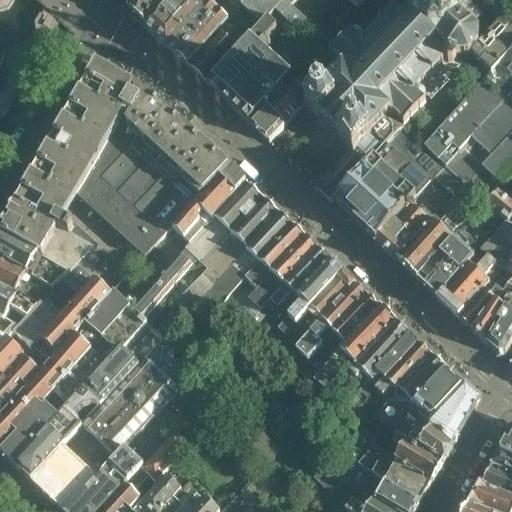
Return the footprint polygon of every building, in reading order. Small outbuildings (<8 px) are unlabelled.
[(167,50),(206,7),(187,0),(135,0),(128,14),(145,29),(167,50)] [(188,69),(240,12),(226,0),(212,0),(206,7),(167,50),(177,60),(188,69)] [(226,0),(240,12),(242,10),(250,0),(226,0)] [(277,15),(285,23),(306,41),(318,28),(295,6),(300,0),(250,0),(242,10),(264,30),(277,15)] [(461,68),(471,58),(495,32),(483,21),(485,15),(486,14),(485,14),(484,9),(484,8),(484,7),(483,7),(479,4),(480,3),(478,2),(478,3),(471,2),(472,0),(473,0),(389,0),(392,2),(388,5),(389,11),(391,13),(362,46),(362,38),(359,36),(353,38),(352,36),(331,58),(338,64),(336,67),(340,70),(305,107),(306,109),(320,122),(317,125),(338,145),(341,142),(356,156),(392,119),(395,117),(405,127),(415,116),(422,109),(426,105),(424,103),(425,102),(425,101),(425,100),(425,99),(426,99),(426,98),(427,97),(431,101),(462,68),(461,68)] [(364,0),(346,0),(356,9),(364,0)] [(208,88),(251,41),(253,42),(264,30),(242,10),(240,12),(188,69),(208,88)] [(292,79),(263,51),(280,33),(278,31),(285,23),(277,15),(264,30),(253,42),(251,41),(208,88),(249,125),(288,83),(292,79)] [(492,79),(511,57),(511,25),(506,20),(495,32),(471,58),(492,79)] [(270,145),(305,107),(340,70),(336,67),(318,51),(305,65),(316,76),(300,94),(288,83),(249,125),(270,145)] [(483,170),(511,138),(511,57),(492,79),(444,129),(437,137),(425,149),(427,151),(446,169),(467,188),(488,207),(498,197),(504,190),(483,170)] [(173,230),(228,170),(227,169),(226,170),(225,168),(225,169),(217,162),(218,161),(148,96),(141,103),(130,97),(134,90),(133,89),(132,89),(122,83),(122,82),(96,67),(48,152),(45,152),(39,163),(40,165),(32,180),(29,180),(23,190),(25,193),(0,235),(0,236),(70,277),(84,263),(91,270),(99,262),(92,255),(98,249),(63,215),(74,195),(144,259),(172,230),(173,230)] [(444,129),(422,109),(415,116),(437,137),(444,129)] [(375,163),(394,142),(395,139),(404,130),(392,119),(356,156),(357,157),(354,160),(351,157),(318,191),(333,205),(373,161),(375,163)] [(511,138),(483,170),(504,190),(511,181),(511,138)] [(411,206),(441,175),(446,169),(427,151),(416,163),(394,142),(375,163),(373,161),(333,205),(375,244),(411,206)] [(467,188),(446,169),(441,175),(462,194),(467,188)] [(190,246),(246,186),(229,170),(229,171),(228,170),(173,230),(190,246)] [(246,280),(293,229),(246,186),(190,246),(185,252),(206,272),(176,305),(186,315),(201,298),(216,312),(246,280)] [(418,283),(472,224),(480,215),(460,195),(438,219),(397,263),(418,283)] [(511,209),(498,197),(488,207),(508,226),(509,227),(511,223),(511,209)] [(397,263),(438,219),(426,208),(420,214),(411,206),(375,244),(397,263)] [(437,302),(438,301),(476,261),(470,255),(486,237),(472,224),(418,283),(417,283),(437,302)] [(511,228),(509,227),(508,226),(497,238),(509,249),(511,244),(511,228)] [(258,291),(305,241),(293,229),(246,280),(258,291)] [(70,277),(0,236),(0,261),(55,293),(62,285),(70,277)] [(503,275),(511,266),(511,264),(511,251),(509,249),(497,238),(476,261),(438,301),(459,321),(492,286),(503,275)] [(284,288),(317,252),(305,241),(258,291),(248,302),(260,313),(269,304),(274,298),(269,293),(278,283),(284,288)] [(298,298),(330,264),(317,252),(284,288),(274,298),(269,304),(276,310),(291,294),(297,300),(298,298)] [(0,456),(15,471),(147,326),(143,322),(191,269),(179,258),(130,311),(113,296),(109,300),(52,364),(40,377),(0,420),(0,456)] [(55,293),(0,261),(0,287),(39,310),(46,303),(55,293)] [(284,338),(285,337),(342,276),(330,264),(298,298),(303,302),(276,331),(284,338)] [(511,279),(503,275),(492,286),(503,296),(509,300),(511,301),(511,279)] [(296,351),(355,287),(342,276),(285,337),(291,343),(286,348),(280,343),(264,359),(277,371),(296,351)] [(52,364),(109,300),(93,285),(63,318),(35,348),(52,364)] [(473,335),(503,296),(492,286),(459,321),(473,335)] [(39,310),(0,287),(0,320),(2,321),(20,332),(39,310)] [(347,346),(380,311),(367,299),(355,287),(296,351),(308,362),(323,346),(316,340),(327,328),(347,346)] [(487,348),(508,315),(502,310),(509,300),(503,296),(473,335),(487,348)] [(511,318),(511,301),(509,300),(502,310),(508,315),(511,318)] [(20,332),(2,321),(0,325),(0,348),(3,350),(14,337),(31,353),(35,348),(63,318),(46,303),(39,310),(20,332)] [(350,376),(396,326),(380,311),(347,346),(314,381),(326,391),(344,371),(350,376)] [(506,357),(511,346),(511,318),(508,315),(487,348),(499,358),(506,358),(506,357)] [(103,408),(164,341),(147,326),(15,471),(32,486),(83,431),(82,429),(81,428),(81,426),(81,424),(81,423),(81,421),(81,419),(82,417),(83,414),(84,413),(87,411),(88,410),(91,408),(93,408),(95,407),(98,407),(100,408),(103,408)] [(368,380),(408,337),(396,326),(350,376),(356,381),(362,375),(368,380)] [(0,386),(23,361),(31,353),(14,337),(3,350),(0,353),(0,386)] [(376,393),(419,347),(408,337),(368,380),(362,386),(365,390),(369,386),(376,393)] [(116,461),(125,451),(185,385),(160,361),(171,348),(164,341),(103,408),(83,431),(90,438),(97,444),(78,464),(46,499),(51,504),(102,448),(116,461)] [(396,395),(430,357),(419,347),(376,393),(382,398),(390,389),(396,395)] [(418,437),(426,428),(464,388),(447,372),(430,357),(396,395),(374,418),(398,439),(410,446),(418,437)] [(0,420),(40,377),(23,361),(0,386),(0,420)] [(453,449),(481,402),(464,388),(426,428),(431,432),(453,449)] [(432,486),(395,464),(370,448),(375,443),(361,430),(315,480),(327,492),(351,468),(354,471),(358,467),(387,484),(421,505),(432,486)] [(46,499),(78,464),(71,458),(90,438),(83,431),(32,486),(44,498),(46,499)] [(511,457),(511,431),(500,453),(511,457)] [(453,449),(431,432),(423,442),(418,437),(410,446),(444,466),(453,449)] [(134,498),(150,480),(156,485),(189,449),(174,435),(144,468),(126,487),(119,495),(103,511),(131,511),(140,502),(134,498)] [(444,466),(410,446),(398,439),(392,446),(402,452),(395,464),(432,486),(444,466)] [(59,511),(69,511),(116,461),(102,448),(51,504),(53,506),(59,511)] [(103,511),(119,495),(108,485),(115,477),(126,487),(144,468),(125,451),(116,461),(69,511),(103,511)] [(511,478),(511,457),(500,453),(491,470),(511,478)] [(508,498),(511,489),(511,478),(491,470),(481,487),(508,498)] [(256,511),(275,491),(260,477),(227,511),(215,511),(204,501),(194,511),(256,511)] [(165,511),(183,493),(167,479),(136,511),(165,511)] [(194,511),(204,501),(207,499),(191,484),(183,493),(165,511),(194,511)] [(417,511),(421,505),(387,484),(380,496),(363,485),(358,493),(373,502),(389,511),(417,511)] [(511,511),(511,499),(508,498),(481,487),(470,508),(480,511),(511,511)] [(389,511),(373,502),(367,511),(363,511),(353,506),(352,507),(332,495),(325,503),(341,511),(389,511)]
